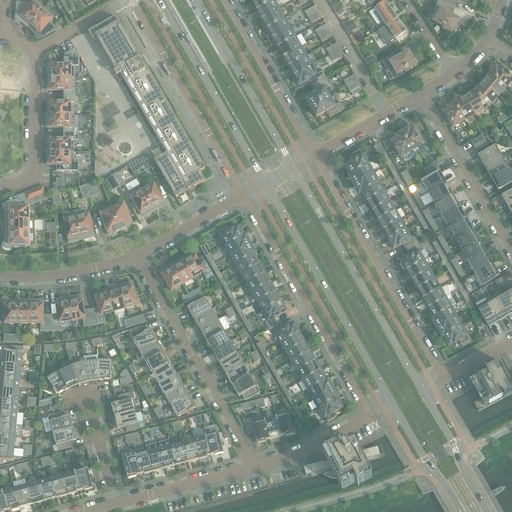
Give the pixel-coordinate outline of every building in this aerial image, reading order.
[(73,10),(66,0),(65,0),(65,1),(61,3),(67,13),(73,10)] [(256,11),(274,0),(252,0),(250,2),(252,7),(253,6),(256,11)] [(260,21),(280,10),(274,0),(256,11),(259,15),(258,16),(260,21)] [(341,7),(337,0),(334,0),(330,3),(335,11),(341,7)] [(458,22),(448,14),(451,6),(438,1),(434,11),(440,15),(435,21),(444,27),(443,29),(452,34),(457,26),(456,25),(458,22)] [(28,28),(43,11),(34,2),(30,7),(27,4),(17,3),(16,15),(16,19),(16,20),(17,21),(18,22),(20,22),(21,22),(28,28)] [(397,19),(395,15),(385,2),(369,13),(378,26),(376,27),(379,31),(377,32),(378,33),(397,19)] [(308,18),(318,12),(315,6),(305,12),(308,18)] [(345,13),(341,7),(335,11),(338,17),(345,13)] [(267,29),(285,19),(280,10),(260,21),(263,25),(264,25),(267,29)] [(52,25),(50,24),(49,23),(53,19),(43,11),(28,28),(35,34),(35,36),(35,37),(37,38),(38,39),(40,39),(43,37),(43,36),(54,30),(52,25)] [(311,24),(322,18),(318,12),(308,18),(311,24)] [(176,118),(163,96),(162,93),(161,93),(149,71),(147,68),(145,69),(139,59),(140,59),(119,22),(118,23),(114,17),(97,28),(96,27),(96,28),(89,32),(94,42),(98,39),(116,71),(114,72),(120,81),(120,82),(124,80),(167,154),(188,191),(189,191),(189,189),(192,187),(193,188),(205,181),(200,172),(204,169),(205,170),(205,169),(192,146),(190,143),(178,121),(176,118)] [(271,39),(290,28),(285,19),(267,29),(269,34),(268,34),(271,39)] [(406,32),(397,19),(378,33),(386,46),(406,32)] [(355,30),(350,22),(343,26),(348,34),(355,30)] [(319,37),(329,31),(326,25),(315,31),(319,37)] [(278,48),(296,38),(290,28),(271,39),(274,44),(275,44),(278,48)] [(322,43),(333,37),(329,31),(319,37),(322,43)] [(282,58),(301,47),(296,38),(278,48),(280,53),(279,53),(282,58)] [(330,56),(340,50),(337,44),(326,50),(330,56)] [(288,67),(307,56),(301,47),(282,58),(285,63),(286,62),(288,67)] [(74,78),(74,67),(79,67),(79,57),(75,49),(65,55),(65,66),(58,66),(58,65),(48,65),(48,78),(74,78)] [(333,61),(343,55),(340,50),(330,56),(333,61)] [(408,70),(417,65),(412,57),(410,57),(408,54),(397,60),(393,54),(382,61),(387,71),(386,72),(391,80),(399,76),(398,74),(407,69),(408,70)] [(293,77),(312,66),(307,56),(288,67),(291,71),(290,72),(293,77)] [(368,68),(377,63),(372,56),(364,61),(368,68)] [(511,79),(511,75),(508,72),(509,71),(503,65),(498,70),(496,68),(491,74),(506,87),(511,79)] [(326,78),(323,72),(318,75),(312,66),(293,77),(298,86),(304,83),(305,83),(309,81),(312,86),(326,78)] [(506,87),(491,74),(488,78),(487,77),(482,82),(498,96),(506,87)] [(348,87),(358,81),(355,75),(344,81),(348,87)] [(74,78),(48,78),(48,91),(57,91),(64,91),(64,97),(79,97),(79,90),(74,90),(74,78)] [(330,97),(325,88),(330,85),(326,78),(312,86),(316,92),(308,96),(308,97),(305,98),(311,108),(330,97)] [(362,91),(360,88),(361,87),(358,81),(348,87),(353,96),(362,91)] [(498,96),(482,82),(478,87),(479,88),(476,92),(488,107),(498,96)] [(488,107),(476,92),(471,94),(470,93),(464,96),(475,115),(488,107)] [(475,115),(464,96),(458,100),(459,101),(455,104),(464,121),(475,115)] [(74,104),(79,104),(79,97),(64,97),(64,103),(57,103),(48,103),(47,115),(74,116),(74,104)] [(345,110),(341,103),(335,107),(330,97),(311,108),(316,118),(319,116),(327,112),(330,117),(329,118),(330,118),(345,110)] [(464,121),(455,104),(448,108),(449,110),(444,113),(448,120),(449,120),(453,127),(464,121)] [(74,116),(47,115),(47,128),(57,128),(64,128),(64,134),(78,134),(78,127),(74,127),(74,116)] [(507,120),(504,115),(497,118),(500,124),(507,120)] [(423,144),(419,137),(420,136),(416,129),(411,132),(409,130),(402,133),(412,150),(423,144)] [(507,135),(504,130),(497,134),(500,139),(507,135)] [(412,150),(402,133),(396,137),(397,140),(392,143),(396,150),(397,149),(401,156),(412,150)] [(74,141),(78,141),(78,134),(64,134),(64,140),(57,140),(47,140),(47,152),(74,153),(74,141)] [(474,147),(485,141),(482,135),(471,141),(474,147)] [(113,142),(110,137),(103,136),(100,142),(103,148),(110,148),(113,142)] [(477,152),(488,146),(485,141),(474,147),(477,152)] [(385,154),(379,144),(374,147),(380,158),(382,157),(385,154)] [(502,157),(495,146),(478,156),(484,168),(502,157)] [(369,164),(363,154),(362,155),(360,150),(351,155),(354,159),(350,162),(345,165),(348,170),(347,170),(350,175),(369,164)] [(74,164),(74,153),(47,152),(47,165),(57,165),(57,172),(78,172),(78,164),(74,164)] [(188,191),(167,154),(166,154),(166,155),(156,160),(155,161),(162,174),(158,176),(157,174),(156,175),(165,190),(166,190),(165,188),(169,185),(176,198),(178,197),(188,191)] [(391,164),(385,154),(382,157),(387,166),(391,164)] [(151,168),(145,157),(139,160),(142,166),(145,171),(151,168)] [(509,169),(502,157),(484,168),(491,179),(509,169)] [(142,166),(139,160),(129,166),(132,172),(142,166)] [(427,175),(439,168),(435,162),(423,169),(427,175)] [(353,185),(374,173),(369,164),(350,175),(352,179),(350,180),(353,185)] [(396,173),(391,164),(387,166),(393,175),(396,173)] [(511,182),(511,174),(509,169),(491,179),(494,184),(498,191),(500,190),(511,182)] [(414,183),(407,171),(401,174),(408,186),(414,183)] [(447,183),(444,179),(440,171),(422,182),(429,194),(447,183)] [(125,183),(118,173),(112,176),(119,187),(125,183)] [(360,194),(379,183),(374,173),(353,185),(356,190),(358,189),(360,194)] [(402,183),(396,173),(393,175),(398,185),(402,183)] [(119,187),(112,176),(106,180),(113,191),(119,187)] [(97,196),(93,183),(86,186),(90,198),(97,196)] [(366,203),(385,192),(379,183),(360,194),(363,199),(364,198),(366,202),(365,202),(366,203)] [(407,192),(402,183),(398,185),(403,194),(407,192)] [(453,195),(449,188),(447,183),(429,194),(435,205),(453,195)] [(163,201),(156,189),(157,189),(156,189),(154,185),(143,191),(154,211),(165,205),(163,201)] [(90,198),(86,186),(80,188),(84,200),(90,198)] [(154,211),(143,191),(140,186),(129,192),(134,201),(134,202),(135,202),(141,214),(143,217),(154,211)] [(42,201),(48,199),(43,187),(38,189),(42,201)] [(42,201),(38,189),(32,191),(36,203),(42,201)] [(61,206),(59,190),(57,190),(53,191),(52,191),(54,207),(61,206)] [(511,205),(511,190),(501,196),(508,208),(511,205)] [(36,203),(32,191),(25,194),(30,205),(36,203)] [(420,198),(416,191),(412,194),(416,201),(420,198)] [(371,212),(390,201),(385,192),(366,203),(369,208),(369,207),(372,211),(371,212)] [(413,201),(407,192),(403,194),(409,203),(413,201)] [(29,220),(29,206),(30,205),(25,194),(18,197),(20,200),(17,202),(16,200),(6,204),(5,204),(4,206),(3,207),(3,209),(4,210),(6,211),(6,220),(29,220)] [(442,216),(460,206),(453,195),(435,205),(442,216)] [(424,205),(420,198),(416,201),(420,208),(424,205)] [(376,222),(395,211),(390,201),(371,212),(374,217),(375,217),(377,221),(376,221),(376,222)] [(418,211),(413,201),(409,203),(414,213),(418,211)] [(131,223),(126,210),(126,209),(124,205),(112,210),(121,231),(133,226),(132,223),(131,223)] [(466,218),(462,211),(460,206),(442,216),(448,228),(466,218)] [(93,233),(90,220),(90,219),(90,220),(89,215),(86,216),(86,213),(85,212),(84,211),(82,210),(81,210),(75,211),(77,218),(82,240),(94,238),(93,233)] [(121,231),(112,210),(101,214),(102,219),(103,219),(108,233),(109,236),(121,231)] [(82,240),(77,218),(75,211),(63,214),(65,225),(65,226),(68,239),(69,243),(82,240)] [(382,231),(401,220),(395,211),(376,222),(379,227),(380,226),(382,230),(382,231)] [(423,220),(418,211),(414,213),(420,222),(423,220)] [(433,221),(429,214),(425,217),(429,224),(433,221)] [(455,239),(473,229),(466,218),(448,228),(455,239)] [(35,232),(34,220),(29,220),(6,220),(6,229),(8,229),(8,232),(6,232),(6,233),(35,232)] [(387,240),(406,230),(401,220),(382,231),(385,236),(386,235),(388,239),(387,240)] [(429,229),(423,220),(420,222),(425,231),(429,229)] [(438,228),(433,221),(429,224),(433,231),(438,228)] [(225,247),(244,236),(241,231),(240,232),(237,227),(232,230),(232,229),(228,232),(226,228),(218,232),(221,237),(220,238),(225,247)] [(480,241),(475,234),(473,229),(455,239),(462,251),(480,241)] [(415,238),(412,239),(406,230),(387,240),(390,245),(391,245),(394,250),(399,247),(403,244),(407,250),(418,244),(415,238)] [(35,245),(35,232),(6,233),(6,242),(5,243),(4,245),(4,247),(5,248),(7,249),(8,249),(10,248),(11,247),(11,245),(35,245)] [(230,256),(251,244),(246,235),(244,236),(225,247),(230,256)] [(447,244),(443,237),(438,240),(442,247),(447,244)] [(468,262),(486,252),(480,241),(462,251),(468,262)] [(441,251),(436,242),(432,244),(438,253),(441,251)] [(212,254),(206,244),(200,247),(206,258),(210,256),(212,254)] [(236,266),(255,255),(254,254),(256,253),(251,244),(230,256),(236,266)] [(405,272),(424,261),(429,258),(424,249),(422,250),(418,244),(407,250),(410,256),(406,258),(401,261),(403,266),(403,267),(405,272)] [(451,251),(447,244),(442,247),(446,254),(451,251)] [(447,261),(441,251),(438,253),(443,263),(447,261)] [(202,268),(195,256),(193,252),(182,259),(194,278),(203,273),(207,280),(213,276),(207,265),(202,268)] [(493,264),(489,257),(486,252),(468,262),(475,274),(493,264)] [(241,275),(260,264),(260,263),(259,264),(256,260),(257,259),(255,255),(236,266),(241,275)] [(215,265),(210,256),(206,258),(212,267),(215,265)] [(194,278),(182,259),(174,263),(175,264),(173,266),(172,264),(171,265),(183,285),(194,278)] [(460,267),(456,260),(452,263),(456,270),(460,267)] [(411,281),(430,270),(424,261),(405,272),(406,272),(407,272),(409,276),(408,276),(411,281)] [(452,270),(447,261),(443,263),(448,272),(452,270)] [(246,284),(265,273),(264,273),(262,269),(263,269),(260,264),(241,275),(246,284)] [(500,275),(497,270),(493,264),(475,274),(482,286),(500,275)] [(183,285),(171,265),(160,271),(164,277),(162,277),(165,282),(166,281),(172,291),(183,285)] [(221,274),(215,265),(212,267),(217,276),(221,274)] [(464,274),(460,267),(456,270),(460,277),(464,274)] [(416,290),(435,279),(430,270),(411,281),(411,282),(412,281),(414,285),(413,285),(416,290)] [(457,279),(452,270),(448,272),(454,281),(457,279)] [(252,294),(271,283),(270,282),(270,283),(267,279),(268,278),(265,273),(246,284),(252,294)] [(226,284),(221,274),(217,276),(222,286),(226,284)] [(507,284),(503,277),(499,279),(503,286),(507,284)] [(422,300),(440,289),(435,279),(416,290),(417,291),(417,290),(420,294),(419,295),(422,300)] [(463,289),(457,279),(454,281),(459,290),(463,289)] [(503,286),(499,279),(495,282),(499,289),(503,286)] [(138,305),(134,294),(136,293),(134,288),(133,289),(131,283),(119,286),(126,308),(138,305)] [(257,303),(276,292),(276,291),(275,292),(273,288),(274,288),(271,283),(252,294),(257,303)] [(473,291),(469,283),(465,286),(469,293),(473,291)] [(231,293),(226,284),(222,286),(228,295),(231,293)] [(126,308),(119,286),(110,289),(111,290),(109,291),(108,290),(107,290),(114,312),(126,308)] [(427,309),(446,298),(451,295),(446,286),(440,289),(422,300),(423,300),(425,304),(424,304),(427,309)] [(489,294),(485,287),(480,290),(482,294),(484,297),(489,294)] [(203,295),(199,289),(193,292),(197,299),(203,295)] [(468,298),(463,289),(459,290),(465,300),(468,298)] [(114,312),(107,290),(95,294),(96,298),(100,311),(92,313),(95,326),(105,323),(103,315),(114,312)] [(484,297),(482,294),(480,290),(476,293),(480,300),(484,297)] [(186,305),(197,299),(193,292),(182,299),(186,305)] [(263,312),(282,301),(281,301),(280,301),(278,297),(279,297),(276,292),(257,303),(263,312)] [(237,302),(231,293),(228,295),(233,305),(237,302)] [(511,314),(511,301),(507,294),(498,299),(508,317),(511,314)] [(508,317),(498,299),(495,295),(486,300),(489,304),(499,322),(508,317)] [(84,314),(82,301),(82,296),(69,298),(72,321),(83,319),(84,327),(95,326),(92,313),(84,314)] [(18,324),(18,301),(9,301),(8,299),(6,298),(5,298),(3,299),(2,300),(1,302),(2,304),(3,305),(4,306),(5,306),(5,324),(18,324)] [(72,321),(69,298),(56,300),(57,304),(59,318),(51,319),(52,332),(63,330),(61,322),(72,321)] [(212,310),(205,298),(194,304),(190,306),(190,307),(188,308),(194,320),(212,310)] [(432,318),(451,307),(446,298),(427,309),(427,310),(428,309),(430,313),(430,314),(432,318)] [(474,307),(468,298),(465,300),(470,309),(474,307)] [(30,324),(30,301),(21,301),(21,302),(19,302),(19,301),(18,301),(18,324),(30,324)] [(43,319),(43,305),(43,301),(30,301),(30,324),(41,324),(41,332),(52,332),(51,319),(43,319)] [(281,315),(286,312),(283,307),(284,306),(282,301),(263,312),(268,322),(265,324),(269,330),(280,323),(277,317),(281,315)] [(242,312),(237,303),(237,302),(233,305),(238,314),(242,312)] [(499,322),(489,304),(479,310),(489,328),(499,322)] [(436,329),(457,317),(451,307),(432,318),(435,323),(433,324),(436,329)] [(479,316),(474,307),(470,309),(475,319),(479,316)] [(218,320),(212,310),(194,320),(199,327),(201,331),(218,320)] [(248,321),(242,312),(238,314),(244,323),(248,321)] [(145,322),(143,316),(129,320),(131,327),(145,322)] [(479,316),(475,319),(473,320),(479,330),(485,327),(479,316)] [(443,337),(462,326),(457,317),(436,329),(439,334),(440,333),(443,337)] [(225,331),(218,320),(201,331),(204,337),(207,342),(225,331)] [(253,331),(248,321),(244,323),(249,333),(253,331)] [(300,333),(297,328),(296,328),(293,323),(288,326),(283,329),(280,323),(269,330),(273,336),(275,335),(281,344),(300,333)] [(140,351),(157,341),(151,330),(148,331),(145,332),(142,326),(128,331),(133,339),(133,340),(140,351)] [(467,336),(468,336),(462,326),(443,337),(446,342),(447,341),(450,346),(455,343),(455,344),(459,341),(461,345),(469,341),(467,336)] [(231,342),(225,331),(207,342),(211,349),(213,352),(231,342)] [(286,353),(305,342),(302,337),(301,338),(299,334),(300,333),(281,344),(286,353)] [(146,362),(164,352),(157,341),(140,351),(146,362)] [(237,353),(231,342),(213,352),(217,358),(220,363),(237,353)] [(291,362),(310,351),(308,347),(307,347),(304,343),(305,343),(305,342),(286,353),(291,362)] [(265,352),(260,343),(256,345),(262,354),(265,352)] [(22,366),(23,354),(23,353),(23,347),(10,346),(10,352),(5,351),(5,352),(3,352),(2,364),(22,366)] [(297,372),(316,361),(313,356),(312,356),(310,353),(311,352),(310,351),(291,362),(297,372)] [(152,373),(170,363),(166,355),(164,352),(146,362),(152,373)] [(271,362),(265,352),(262,354),(267,364),(271,362)] [(244,364),(237,353),(220,363),(224,371),(226,374),(244,364)] [(99,380),(98,361),(98,356),(84,358),(85,362),(88,381),(89,383),(94,382),(99,381),(99,380)] [(111,373),(112,361),(98,361),(99,380),(99,381),(104,381),(104,380),(111,380),(112,373),(111,373)] [(302,381),(321,370),(318,365),(317,366),(315,362),(316,361),(297,372),(302,381)] [(88,381),(85,362),(71,366),(78,385),(86,383),(89,383),(88,381)] [(276,371),(271,362),(267,364),(273,373),(276,371)] [(159,384),(176,374),(170,363),(152,373),(159,384)] [(508,379),(503,370),(499,363),(486,370),(488,374),(485,375),(484,374),(471,380),(477,391),(487,386),(484,381),(487,379),(489,384),(491,383),(493,387),(508,379)] [(21,378),(22,366),(2,364),(0,376),(21,378)] [(250,375),(244,364),(226,374),(229,380),(232,385),(250,375)] [(78,385),(71,366),(59,371),(68,390),(71,388),(78,385)] [(270,374),(265,366),(261,369),(265,376),(270,374)] [(134,382),(131,377),(127,370),(123,372),(120,376),(121,380),(119,380),(121,386),(134,382)] [(307,390),(327,379),(324,375),(323,375),(321,371),(322,371),(321,370),(302,381),(307,390)] [(68,390),(59,371),(47,379),(54,388),(53,389),(58,395),(64,391),(64,392),(68,390)] [(282,380),(276,371),(273,373),(278,382),(282,380)] [(165,395),(183,385),(178,377),(176,374),(159,384),(165,395)] [(248,400),(260,393),(250,375),(232,385),(239,397),(241,396),(245,401),(248,400)] [(0,387),(20,390),(21,378),(0,376),(0,380),(0,387)] [(313,400),(334,388),(328,379),(327,380),(327,379),(307,390),(313,400)] [(504,394),(511,389),(511,387),(508,379),(493,387),(491,383),(489,384),(487,379),(484,381),(487,386),(477,391),(481,399),(486,397),(489,404),(490,404),(490,403),(505,396),(504,394)] [(287,390),(282,380),(278,382),(283,392),(287,390)] [(171,406),(189,396),(183,385),(165,395),(171,406)] [(20,390),(0,387),(0,399),(19,402),(20,390)] [(318,409),(337,398),(339,397),(334,388),(313,400),(318,409)] [(292,399),(287,390),(283,392),(289,401),(292,399)] [(135,412),(131,400),(135,399),(133,393),(117,397),(119,403),(114,404),(112,405),(115,417),(135,412)] [(193,409),(196,408),(189,396),(171,406),(178,418),(189,411),(189,412),(193,409)] [(337,411),(342,408),(339,404),(340,403),(337,398),(318,409),(324,419),(325,418),(327,423),(336,418),(333,414),(337,411)] [(0,411),(18,414),(19,402),(0,399),(0,411)] [(52,404),(51,399),(39,402),(39,408),(52,404)] [(298,408),(292,399),(289,401),(294,410),(298,408)] [(303,418),(298,408),(294,410),(299,420),(303,418)] [(0,424),(16,426),(18,414),(0,411),(0,424)] [(73,428),(70,416),(67,417),(63,418),(61,412),(49,416),(49,418),(43,420),(47,433),(52,431),(53,434),(71,429),(73,428)] [(145,428),(144,422),(138,423),(135,414),(135,412),(115,417),(118,429),(121,428),(121,429),(125,427),(127,433),(145,428)] [(141,413),(135,414),(138,423),(144,422),(141,413)] [(294,434),(289,414),(277,417),(282,437),(285,436),(286,436),(294,434)] [(311,427),(305,416),(303,418),(299,420),(306,430),(311,427)] [(277,417),(276,417),(276,418),(265,421),(265,420),(264,420),(264,421),(269,440),(269,441),(282,437),(277,417)] [(266,441),(269,440),(264,421),(252,424),(251,418),(243,421),(250,433),(254,432),(257,444),(266,441)] [(0,436),(15,437),(16,426),(0,424),(0,436)] [(73,441),(76,440),(73,428),(71,429),(53,434),(56,446),(53,447),(55,452),(71,448),(69,443),(73,441)] [(224,453),(218,433),(206,437),(211,456),(215,455),(224,453)] [(0,448),(14,449),(15,437),(0,436),(0,448)] [(211,456),(206,437),(206,436),(205,436),(205,437),(194,440),(199,460),(208,457),(207,457),(211,456)] [(199,460),(194,440),(182,443),(187,463),(199,460)] [(372,476),(365,463),(380,459),(379,456),(381,455),(378,446),(359,452),(353,440),(341,446),(338,447),(336,443),(330,447),(323,450),(323,451),(322,452),(327,460),(303,467),(306,476),(310,475),(311,477),(322,474),(326,477),(331,478),(332,479),(336,479),(342,489),(342,490),(343,489),(344,490),(357,483),(359,486),(372,479),(372,478),(372,477),(372,476)] [(187,463),(182,443),(170,446),(176,466),(184,464),(187,463)] [(176,466),(170,446),(159,449),(164,469),(168,468),(176,466)] [(13,461),(14,449),(0,448),(0,461),(14,462),(14,461),(13,461)] [(164,469),(159,449),(147,453),(152,472),(161,470),(164,469)] [(140,475),(135,456),(135,455),(134,451),(121,454),(123,459),(128,479),(137,477),(137,476),(140,475)] [(152,472),(147,453),(136,456),(136,455),(135,455),(135,456),(140,475),(144,474),(144,475),(152,472)] [(93,489),(88,469),(75,472),(80,491),(84,490),(84,491),(93,489)] [(80,491),(75,472),(74,472),(63,475),(68,495),(77,493),(77,492),(80,491)] [(68,495),(63,475),(51,479),(56,499),(68,495)] [(56,499),(51,479),(39,482),(44,502),(56,499)] [(44,502),(39,482),(27,485),(32,505),(44,502)] [(32,505),(27,485),(14,489),(20,508),(32,505)] [(20,508),(14,489),(3,492),(3,491),(2,492),(7,511),(11,510),(11,511),(20,508)]
